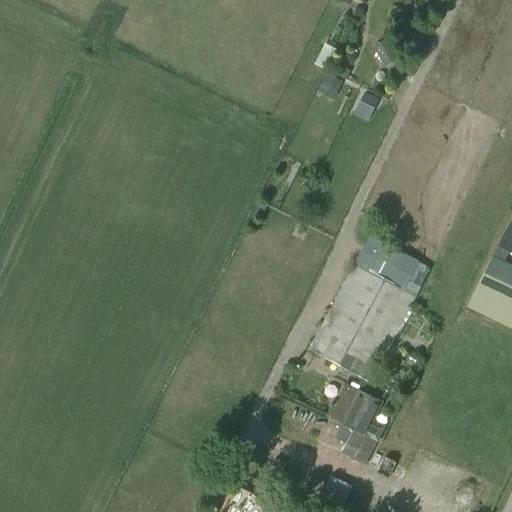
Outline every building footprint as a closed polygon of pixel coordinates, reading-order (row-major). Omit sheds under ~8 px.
[(373,47),(384,68),(398,61),(387,39),(373,47)] [(313,65),(320,68),(328,72),(338,53),(329,48),(323,45),(313,65)] [(326,74),(319,89),(333,96),(340,82),(326,74)] [(364,93),(353,116),(367,123),(379,100),(364,93)] [(492,257),(467,307),(511,328),(511,266),(504,262),(509,252),(511,253),(511,221),(492,257)] [(354,265),(354,266),(415,297),(429,269),(368,238),(354,265)] [(308,350),(317,355),(368,382),(378,364),(368,359),(373,350),(384,356),(386,354),(389,356),(392,351),(389,349),(416,297),(415,297),(354,266),(354,265),(353,265),(308,350)] [(327,416),(343,423),(378,440),(384,427),(372,422),(382,403),(343,384),(327,416)] [(365,465),(378,440),(343,423),(335,439),(346,444),(341,454),(365,465)] [(384,457),(377,472),(389,479),(397,464),(384,457)] [(275,459),(266,479),(278,484),(287,465),(275,459)] [(338,511),(350,489),(351,485),(328,475),(325,482),(314,505),(329,511),(338,511)] [(310,484),(303,500),(314,505),(325,482),(314,477),(310,484)] [(234,485),(220,511),(262,511),(263,509),(261,502),(251,493),(237,486),(234,485)] [(359,511),(367,496),(356,491),(346,511),(359,511)]
